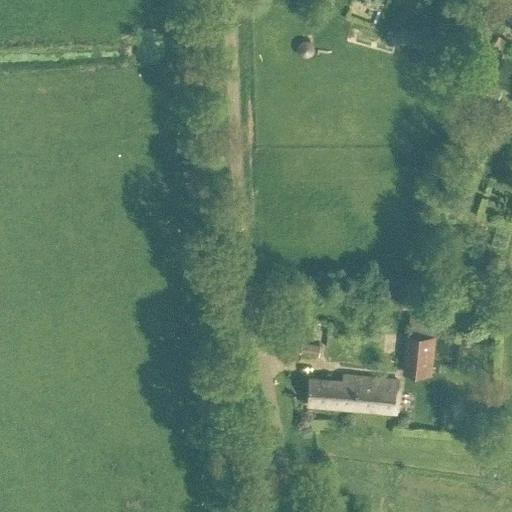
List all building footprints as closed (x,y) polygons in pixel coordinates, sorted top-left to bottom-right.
[(362,35),(397,44),(399,34),(365,25),(362,35)] [(297,46),(297,48),(297,49),(298,51),(299,52),(300,53),(301,54),(303,55),(304,55),(306,55),(307,55),(309,55),(310,54),(311,53),(312,51),(313,50),(313,48),(314,47),(313,45),(313,43),(312,42),(311,41),(309,40),(308,39),(306,39),(305,39),(303,39),(301,40),(300,40),(299,42),(298,43),(297,44),(297,46)] [(491,256),(486,278),(498,281),(503,259),(491,256)] [(482,299),(482,325),(500,325),(500,299),(482,299)] [(417,306),(414,325),(438,330),(442,311),(417,306)] [(404,331),(401,370),(430,373),(434,334),(408,331),(404,331)] [(299,352),(318,355),(320,344),(301,341),(299,352)] [(305,404),(379,411),(396,413),(399,381),(344,375),(344,381),(308,377),(305,404)]
